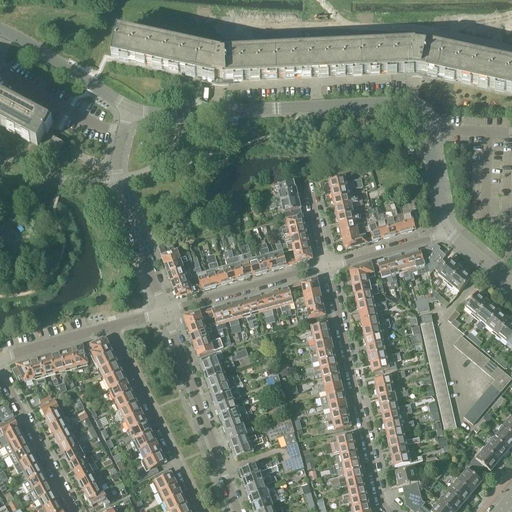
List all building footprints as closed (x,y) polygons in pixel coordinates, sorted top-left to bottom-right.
[(511,65),(427,47),(423,46),(423,49),(415,48),(415,45),(224,54),(218,54),(117,32),(112,57),(210,78),(209,84),(218,86),(228,86),(228,80),(390,72),(412,71),(411,77),(422,78),(423,72),(511,91),(511,65)] [(0,125),(38,146),(48,126),(0,99),(0,125)] [(64,143),(53,138),(48,148),(58,154),(64,143)] [(361,179),(345,183),(344,179),(329,182),(329,183),(328,184),(329,188),(330,188),(331,191),(361,184),(361,179)] [(353,195),(352,191),(362,188),(361,184),(331,191),(331,194),(331,195),(332,200),(349,196),(353,195)] [(295,191),(295,189),(279,193),(280,199),(274,200),(274,201),(270,202),(271,206),(297,199),(297,196),(298,196),(297,190),(295,191)] [(385,190),(376,192),(377,198),(386,195),(385,190)] [(350,200),(349,196),(332,200),(333,205),(334,206),(335,208),(361,202),(362,202),(361,197),(350,200)] [(297,199),(271,206),(269,206),(270,210),(276,209),(282,208),(283,214),(299,210),(299,209),(301,208),(299,203),(298,203),(297,199)] [(352,208),(362,206),(361,202),(335,208),(335,211),(335,212),(336,217),(353,213),(352,208)] [(418,220),(414,204),(413,202),(405,204),(406,208),(399,209),(401,216),(407,233),(412,232),(412,231),(415,230),(413,222),(418,220)] [(407,233),(401,216),(397,217),(393,204),(389,205),(398,235),(400,234),(402,235),(407,233)] [(398,235),(389,205),(385,206),(387,214),(383,215),(390,238),(395,237),(395,235),(398,235)] [(381,240),(372,208),(368,210),(369,214),(370,218),(365,219),(367,225),(367,226),(368,227),(367,227),(369,231),(370,237),(372,242),(373,242),(374,242),(378,242),(378,240),(381,240)] [(390,238),(383,215),(379,216),(376,209),(373,210),(372,208),(381,240),(383,239),(385,239),(390,238)] [(363,215),(362,215),(358,216),(357,212),(353,213),(336,217),(337,222),(338,223),(339,225),(364,219),(363,215)] [(302,218),(302,217),(286,221),(287,226),(281,227),(281,228),(275,229),(276,233),(304,226),(303,224),(304,223),(303,219),(302,218)] [(365,224),(364,219),(339,225),(339,228),(338,229),(340,234),(357,230),(356,226),(365,224)] [(305,229),(304,226),(276,233),(277,236),(283,235),(283,236),(288,234),(289,239),(307,235),(306,230),(305,229)] [(357,230),(340,234),(341,239),(342,240),(342,242),(364,237),(364,236),(363,233),(358,234),(357,230)] [(252,276),(245,250),(240,234),(237,235),(242,256),(238,257),(239,262),(244,280),(249,278),(250,277),(252,276)] [(308,240),(307,235),(289,239),(290,243),(285,244),(286,248),(308,244),(307,241),(308,240)] [(364,237),(342,242),(344,249),(347,250),(366,245),(366,244),(372,242),(370,237),(366,238),(365,236),(364,236),(364,237)] [(175,250),(172,240),(158,248),(160,255),(175,250)] [(285,263),(282,249),(280,242),(278,242),(275,242),(276,247),(272,248),(273,253),(278,270),(283,268),(284,267),(286,267),(285,263)] [(278,270),(273,253),(269,254),(266,244),(262,245),(269,271),(272,271),(273,271),(278,270)] [(308,246),(308,244),(286,248),(287,253),(292,252),(293,256),(310,252),(310,250),(310,247),(308,246)] [(269,271),(262,245),(258,247),(260,256),(256,258),(261,275),(266,273),(267,272),(269,271)] [(461,269),(450,260),(446,264),(442,261),(445,256),(434,246),(425,249),(425,251),(429,273),(429,274),(430,274),(434,270),(438,274),(437,275),(447,284),(461,269)] [(261,275),(256,258),(252,259),(250,254),(249,249),(245,250),(252,276),(255,275),(256,276),(261,275)] [(244,280),(239,262),(235,264),(231,251),(227,252),(235,281),(238,280),(239,281),(244,280)] [(429,273),(425,251),(420,252),(420,251),(417,252),(416,251),(411,253),(416,273),(421,271),(422,275),(429,273)] [(165,266),(190,257),(189,253),(178,256),(177,252),(161,257),(162,258),(161,260),(162,263),(164,263),(165,266)] [(235,281),(227,252),(223,253),(226,266),(222,267),(227,284),(232,283),(233,282),(235,281)] [(311,258),(310,252),(293,256),(294,260),(285,263),(286,267),(289,266),(290,266),(310,261),(311,258)] [(416,273),(411,253),(406,254),(405,255),(403,256),(410,282),(414,281),(412,274),(416,273)] [(214,255),(211,256),(219,286),(221,285),(222,286),(227,284),(222,267),(218,268),(214,255)] [(210,271),(205,272),(210,289),(215,288),(216,287),(219,286),(211,256),(206,257),(206,259),(210,271)] [(410,282),(403,256),(400,257),(399,256),(394,258),(399,275),(403,274),(405,280),(405,279),(406,283),(410,282)] [(191,261),(190,257),(165,266),(166,268),(165,270),(167,275),(183,268),(182,265),(187,263),(187,262),(191,261)] [(394,257),(385,259),(386,261),(393,289),(398,288),(395,276),(399,275),(394,257)] [(210,289),(205,272),(201,273),(200,268),(199,268),(195,259),(193,259),(195,265),(194,267),(195,269),(195,270),(195,271),(196,273),(197,278),(200,287),(201,291),(204,290),(205,291),(210,289)] [(393,289),(386,261),(383,262),(382,261),(379,262),(378,263),(377,264),(378,268),(381,280),(386,278),(388,285),(388,284),(391,294),(394,293),(393,289)] [(378,268),(376,263),(370,265),(370,264),(351,269),(349,272),(351,279),(374,273),(373,270),(378,268)] [(171,282),(196,273),(195,271),(190,272),(190,271),(185,272),(183,268),(167,275),(168,279),(170,280),(171,282)] [(471,278),(461,269),(447,284),(458,293),(471,278)] [(377,272),(374,273),(351,279),(351,282),(350,283),(352,288),(369,284),(368,279),(378,277),(377,272)] [(192,279),(197,278),(196,273),(171,282),(172,285),(171,286),(172,290),(173,290),(174,291),(189,285),(188,281),(192,280),(192,279)] [(314,280),(288,288),(291,297),(296,295),(295,291),(301,289),(302,294),(319,289),(318,284),(317,283),(317,282),(314,280)] [(382,290),(381,285),(377,287),(376,286),(370,287),(369,284),(352,288),(353,293),(354,294),(355,296),(381,290),(382,290)] [(199,291),(201,291),(200,287),(191,290),(189,285),(174,291),(176,297),(179,298),(198,293),(199,291)] [(293,305),(291,297),(289,289),(288,289),(287,288),(283,289),(283,290),(280,291),(287,318),(292,316),(289,306),(293,305)] [(320,297),(321,295),(319,289),(302,294),(303,299),(294,301),(295,305),(321,299),(320,297)] [(382,294),(381,290),(355,296),(355,299),(355,300),(356,305),(373,301),(372,297),(379,295),(378,295),(382,294)] [(287,318),(280,291),(277,292),(276,291),(271,293),(276,310),(280,309),(283,321),(288,319),(287,318)] [(276,310),(271,293),(266,294),(266,295),(263,296),(271,324),(275,323),(272,311),(276,310)] [(473,319),(488,302),(477,293),(464,308),(470,314),(469,316),(473,319)] [(271,324),(263,296),(260,297),(259,296),(254,298),(259,315),(263,313),(266,325),(271,324)] [(259,315),(254,298),(249,299),(249,300),(246,301),(254,329),(258,328),(255,316),(259,315)] [(427,304),(437,301),(433,298),(430,299),(424,300),(418,302),(415,303),(417,314),(429,311),(427,304)] [(321,302),(321,299),(295,305),(296,308),(300,307),(300,308),(305,307),(306,311),(324,308),(322,303),(321,302)] [(254,329),(246,301),(243,302),(242,301),(237,302),(241,320),(246,318),(249,330),(254,329)] [(374,305),(373,301),(356,305),(357,310),(358,311),(359,313),(385,307),(384,303),(381,304),(381,303),(374,305)] [(241,320),(237,302),(228,305),(229,306),(236,334),(237,334),(238,338),(239,337),(238,333),(241,333),(237,321),(241,320)] [(488,302),(473,319),(478,323),(479,321),(485,327),(498,311),(488,302)] [(232,335),(236,334),(229,306),(226,306),(225,306),(220,307),(225,324),(229,323),(232,335)] [(225,324),(220,307),(215,309),(214,310),(210,311),(212,319),(215,327),(216,327),(218,335),(221,338),(224,337),(220,326),(225,324)] [(359,313),(360,322),(377,318),(376,314),(388,311),(387,307),(385,307),(359,313)] [(309,320),(325,317),(324,314),(325,313),(324,308),(306,311),(307,316),(298,318),(299,322),(300,325),(309,323),(309,320)] [(210,311),(210,310),(185,317),(183,320),(186,328),(203,322),(212,319),(210,311)] [(498,311),(485,327),(492,332),(491,334),(495,337),(509,320),(498,311)] [(378,322),(377,318),(360,322),(361,327),(362,328),(363,330),(389,324),(388,320),(385,321),(384,320),(378,322)] [(460,325),(454,320),(450,324),(456,330),(460,325)] [(511,322),(509,320),(495,337),(499,341),(500,339),(506,345),(505,346),(510,351),(511,348),(511,322)] [(190,336),(215,327),(214,324),(210,325),(209,324),(204,326),(203,322),(186,328),(188,333),(189,334),(190,336)] [(432,322),(424,324),(424,325),(420,326),(421,332),(433,329),(432,322)] [(387,334),(386,329),(390,328),(389,324),(363,330),(363,333),(362,334),(364,339),(387,334)] [(327,325),(310,328),(312,333),(299,336),(300,340),(307,338),(329,333),(328,331),(329,330),(328,326),(327,325)] [(208,339),(207,335),(211,333),(216,331),(215,327),(190,336),(191,339),(191,340),(192,345),(208,339)] [(435,335),(433,329),(421,332),(423,338),(435,335)] [(329,336),(329,333),(307,338),(308,343),(313,342),(314,346),(331,342),(330,337),(329,336)] [(472,343),(476,338),(470,333),(466,338),(472,343)] [(389,342),(387,334),(364,339),(365,344),(366,345),(367,348),(389,342)] [(420,335),(411,338),(413,346),(422,344),(421,342),(420,335)] [(436,341),(435,335),(423,338),(424,344),(436,341)] [(466,349),(470,345),(461,337),(457,341),(466,349)] [(482,343),(476,338),(472,343),(478,348),(482,343)] [(223,349),(220,340),(210,344),(208,339),(192,345),(194,350),(195,350),(198,358),(223,349)] [(94,343),(82,346),(85,357),(91,354),(94,360),(111,352),(109,347),(106,341),(104,340),(94,343)] [(394,341),(389,342),(367,348),(367,350),(366,351),(368,356),(385,352),(384,348),(395,345),(394,341)] [(437,347),(436,341),(424,344),(425,350),(437,347)] [(466,349),(457,341),(453,346),(462,354),(466,349)] [(333,347),(331,342),(314,346),(315,350),(302,353),(303,357),(332,351),(332,348),(333,347)] [(466,349),(462,354),(466,358),(474,349),(470,345),(466,349)] [(76,348),(70,350),(77,371),(88,368),(87,364),(85,357),(82,346),(76,348)] [(437,347),(425,350),(427,355),(439,353),(437,347)] [(474,349),(466,358),(471,361),(479,352),(474,349)] [(70,350),(59,353),(66,374),(77,371),(70,350)] [(204,373),(233,363),(248,357),(245,350),(235,354),(236,357),(220,363),(219,358),(218,358),(216,354),(200,360),(201,364),(201,366),(200,366),(202,371),(203,370),(204,373)] [(311,365),(313,364),(335,359),(333,351),(303,357),(304,361),(310,360),(311,365)] [(113,357),(111,352),(94,360),(99,371),(116,363),(115,362),(116,361),(114,357),(113,357)] [(397,358),(396,354),(386,357),(385,352),(368,356),(369,361),(370,362),(371,365),(397,358)] [(475,365),(483,356),(479,352),(471,361),(475,365)] [(59,353),(49,356),(55,377),(66,374),(59,353)] [(439,353),(427,355),(428,361),(440,359),(439,353)] [(55,377),(49,356),(38,359),(45,380),(55,377)] [(479,369),(487,359),(483,356),(475,365),(479,369)] [(498,365),(502,361),(496,356),(492,360),(498,365)] [(400,358),(397,358),(371,365),(371,367),(370,369),(371,372),(372,373),(373,374),(374,373),(383,371),(388,370),(387,365),(401,362),(400,358)] [(38,359),(28,362),(34,383),(45,380),(38,359)] [(337,367),(335,359),(313,364),(314,368),(307,370),(307,374),(337,367)] [(440,359),(428,361),(429,367),(441,364),(440,359)] [(483,372),(491,363),(487,359),(479,369),(483,372)] [(502,361),(498,365),(504,370),(508,366),(502,361)] [(34,383),(28,362),(19,364),(18,366),(17,366),(16,368),(25,385),(34,383)] [(118,367),(116,363),(99,371),(104,380),(120,372),(121,371),(119,368),(118,367)] [(234,367),(233,363),(204,373),(205,376),(204,377),(206,382),(225,375),(223,371),(234,367)] [(488,376),(496,367),(491,363),(483,372),(488,376)] [(443,370),(441,364),(429,367),(431,373),(443,370)] [(322,380),(339,376),(337,367),(307,374),(308,379),(312,378),(313,382),(322,380)] [(502,372),(496,367),(488,376),(494,381),(502,372)] [(443,370),(431,373),(432,379),(444,376),(443,370)] [(376,390),(393,386),(392,382),(406,379),(404,371),(390,374),(391,377),(374,381),(376,390)] [(123,377),(120,372),(104,380),(109,391),(125,383),(125,382),(126,381),(124,378),(123,377)] [(511,380),(502,372),(494,381),(491,385),(500,393),(511,380)] [(210,390),(239,380),(238,376),(233,378),(233,377),(226,379),(225,375),(206,382),(208,388),(209,388),(210,390)] [(340,381),(339,376),(322,380),(323,385),(310,387),(311,391),(340,385),(340,382),(340,381)] [(445,382),(444,376),(432,379),(433,385),(445,382)] [(237,390),(236,386),(241,384),(239,380),(210,390),(211,393),(210,394),(212,400),(237,390)] [(445,382),(433,385),(435,391),(447,388),(445,382)] [(128,387),(125,383),(109,391),(114,401),(130,393),(130,392),(131,391),(129,388),(128,387)] [(341,388),(340,385),(311,391),(312,396),(325,393),(325,397),(343,393),(342,388),(341,388)] [(491,385),(487,390),(496,398),(500,393),(491,385)] [(290,388),(286,389),(288,397),(298,395),(296,386),(290,388)] [(378,399),(407,392),(405,392),(404,388),(394,391),(393,386),(375,391),(377,396),(378,396),(378,399)] [(433,395),(431,387),(425,388),(427,396),(433,395)] [(447,388),(435,391),(436,396),(448,394),(447,388)] [(86,397),(83,390),(78,393),(81,400),(86,397)] [(217,408),(240,399),(237,390),(212,400),(214,405),(216,405),(217,408)] [(487,390),(483,394),(492,402),(496,398),(487,390)] [(408,396),(407,392),(378,399),(379,401),(378,403),(379,408),(397,404),(396,399),(408,396)] [(133,397),(130,393),(114,401),(119,411),(135,403),(135,402),(135,401),(134,398),(133,397)] [(344,398),(343,393),(325,397),(327,402),(314,404),(315,409),(322,407),(344,402),(344,400),(344,398)] [(448,394),(436,396),(437,402),(449,400),(448,394)] [(483,394),(479,399),(488,407),(492,402),(483,394)] [(39,401),(39,399),(38,395),(31,397),(36,406),(40,405),(38,401),(39,401)] [(51,400),(51,399),(49,396),(39,401),(38,401),(40,405),(51,400)] [(500,397),(495,403),(500,407),(504,401),(500,397)] [(219,417),(244,408),(240,399),(217,408),(218,411),(216,411),(219,417)] [(488,407),(479,399),(475,404),(484,411),(488,407)] [(449,400),(437,402),(439,408),(451,405),(449,400)] [(44,418),(45,418),(59,410),(54,401),(39,409),(44,418)] [(322,407),(315,409),(316,413),(328,410),(329,410),(330,414),(347,410),(346,405),(345,405),(344,402),(322,407)] [(137,407),(135,403),(119,411),(124,421),(140,413),(140,412),(140,411),(139,408),(137,407)] [(500,407),(495,403),(491,408),(495,412),(500,407)] [(405,411),(404,407),(404,406),(398,407),(397,404),(379,408),(380,413),(382,414),(382,416),(405,411)] [(437,412),(435,404),(427,406),(429,414),(437,412)] [(475,404),(471,408),(481,416),(484,411),(475,404)] [(0,416),(10,411),(7,405),(0,409),(0,416)] [(451,405),(439,408),(440,414),(452,411),(451,405)] [(223,425),(252,414),(251,410),(246,412),(245,409),(244,410),(244,408),(219,417),(221,423),(222,422),(223,425)] [(481,416),(471,408),(467,413),(477,421),(481,416)] [(59,410),(45,418),(49,427),(64,419),(59,410)] [(348,416),(347,410),(330,414),(325,415),(326,420),(318,422),(319,426),(348,419),(348,417),(348,416)] [(13,417),(10,411),(0,416),(0,419),(2,423),(13,417)] [(407,419),(406,414),(405,411),(382,416),(384,424),(401,421),(407,419)] [(453,417),(452,411),(440,414),(441,420),(453,417)] [(84,421),(88,419),(85,413),(78,417),(81,423),(84,421)] [(142,418),(140,413),(124,421),(129,431),(145,423),(145,421),(144,418),(142,418)] [(477,421),(467,413),(463,418),(472,426),(477,421)] [(254,418),(252,414),(223,425),(224,428),(223,428),(225,434),(226,433),(244,427),(242,423),(249,421),(248,420),(254,418)] [(477,424),(482,428),(487,422),(487,423),(491,418),(486,414),(477,424)] [(453,417),(441,420),(443,426),(455,423),(453,417)] [(511,417),(502,427),(511,435),(511,417)] [(64,419),(49,427),(54,436),(69,428),(73,426),(72,422),(70,423),(67,418),(64,419)] [(0,437),(18,429),(19,428),(16,422),(15,423),(13,419),(0,425),(0,437)] [(88,419),(84,421),(88,430),(92,428),(88,419)] [(289,419),(265,428),(267,433),(269,440),(270,442),(283,438),(286,448),(296,445),(293,434),(289,419)] [(349,422),(349,421),(348,419),(319,426),(320,430),(333,427),(334,432),(350,428),(350,427),(351,426),(350,423),(349,422)] [(407,419),(401,421),(383,425),(384,430),(386,431),(386,433),(409,428),(414,427),(413,422),(408,423),(407,419)] [(147,428),(145,423),(129,431),(134,442),(150,434),(150,433),(150,431),(149,428),(147,428)] [(455,423),(443,426),(444,432),(456,429),(455,423)] [(482,428),(477,424),(472,430),(476,434),(482,428)] [(244,427),(226,433),(229,442),(247,435),(258,431),(256,427),(245,431),(244,427)] [(511,446),(511,435),(502,427),(493,438),(508,451),(511,446)] [(73,437),(69,428),(54,436),(59,445),(73,437)] [(93,430),(92,428),(88,430),(87,430),(92,439),(97,437),(93,430)] [(410,432),(409,428),(386,433),(387,436),(386,437),(387,442),(405,438),(404,434),(410,432)] [(8,445),(24,437),(20,431),(19,432),(18,429),(0,437),(0,442),(5,440),(8,445)] [(248,440),(247,435),(229,442),(232,451),(260,441),(266,438),(267,441),(269,440),(267,433),(265,434),(248,440)] [(135,453),(139,452),(155,444),(155,443),(155,441),(154,438),(152,438),(150,434),(134,442),(130,443),(135,453)] [(352,437),(352,436),(336,440),(337,444),(324,447),(325,452),(354,445),(354,442),(354,441),(353,438),(352,437)] [(24,437),(8,445),(13,455),(27,447),(25,444),(27,443),(24,437)] [(78,447),(73,437),(59,445),(64,454),(78,447)] [(262,445),(264,448),(269,446),(267,441),(266,438),(260,441),(232,451),(233,454),(232,454),(234,459),(235,458),(236,460),(252,454),(252,453),(255,447),(262,445)] [(419,439),(416,440),(412,441),(412,440),(405,442),(405,438),(387,442),(388,447),(390,448),(390,451),(413,445),(419,444),(419,439)] [(444,447),(443,438),(436,440),(438,448),(440,448),(444,447)] [(493,438),(484,449),(499,462),(508,451),(493,438)] [(110,439),(105,442),(109,449),(114,447),(110,439)] [(83,444),(78,447),(64,454),(69,464),(84,456),(81,451),(86,448),(83,444)] [(157,448),(155,444),(139,452),(144,462),(160,454),(160,453),(160,452),(159,448),(157,448)] [(296,445),(286,448),(290,460),(299,456),(296,445)] [(355,448),(354,445),(325,452),(326,456),(338,453),(339,457),(357,453),(356,448),(355,448)] [(413,454),(412,450),(414,449),(413,445),(390,451),(391,453),(390,454),(391,459),(408,455),(413,454)] [(454,451),(459,455),(464,449),(459,445),(454,451)] [(447,446),(444,447),(440,448),(442,455),(449,454),(447,446)] [(29,450),(27,447),(13,455),(18,464),(33,455),(30,449),(29,450)] [(490,473),(499,462),(484,449),(475,459),(474,458),(469,464),(478,471),(482,466),(490,473)] [(459,455),(454,451),(450,457),(454,461),(459,455)] [(161,453),(160,454),(144,462),(149,472),(156,468),(165,464),(164,462),(164,461),(161,453)] [(357,453),(339,457),(340,462),(334,463),(335,467),(359,462),(357,453)] [(37,462),(33,455),(18,464),(23,473),(37,465),(35,462),(37,462)] [(310,455),(304,457),(306,465),(313,463),(314,463),(312,455),(310,455)] [(408,455),(391,459),(394,468),(422,461),(421,456),(409,459),(408,455)] [(74,473),(93,462),(91,459),(86,461),(84,456),(69,464),(74,473)] [(290,460),(281,463),(285,475),(296,471),(303,469),(299,456),(290,460)] [(100,464),(98,460),(93,462),(74,473),(79,482),(93,474),(90,469),(100,464)] [(279,466),(279,464),(277,460),(269,463),(270,465),(271,469),(276,468),(279,466)] [(361,470),(359,462),(335,467),(336,472),(342,470),(343,474),(361,470)] [(313,463),(306,465),(308,471),(315,470),(313,463)] [(478,471),(469,464),(465,468),(466,470),(457,480),(472,493),(481,483),(474,476),(478,471)] [(38,468),(37,465),(23,473),(27,482),(43,474),(40,468),(38,468)] [(243,480),(271,469),(270,465),(258,469),(256,465),(239,471),(243,480)] [(159,473),(156,468),(149,472),(146,473),(148,478),(159,473)] [(278,471),(276,468),(271,469),(243,480),(244,483),(243,483),(244,488),(246,487),(246,488),(270,479),(269,475),(278,471)] [(414,469),(395,474),(394,474),(398,488),(401,487),(403,493),(418,489),(418,490),(418,489),(414,469)] [(171,476),(168,470),(154,477),(156,481),(153,483),(158,493),(176,485),(173,481),(174,480),(172,476),(171,476)] [(362,475),(361,470),(343,474),(344,479),(334,481),(330,482),(331,486),(362,479),(361,477),(362,475)] [(148,478),(146,473),(149,472),(147,472),(135,478),(138,483),(148,478)] [(432,478),(436,481),(440,477),(437,472),(432,478)] [(46,480),(43,474),(27,482),(32,491),(47,484),(45,481),(46,480)] [(98,484),(93,474),(79,482),(84,491),(98,484)] [(436,481),(432,478),(426,484),(430,488),(436,481)] [(270,479),(246,488),(246,489),(249,497),(267,490),(265,486),(272,484),(270,479)] [(363,482),(362,479),(331,486),(332,491),(346,487),(347,491),(365,488),(364,483),(363,482)] [(457,480),(448,491),(463,504),(472,493),(457,480)] [(88,500),(108,490),(106,485),(103,481),(98,484),(84,491),(88,500)] [(32,491),(34,495),(37,501),(53,492),(50,486),(48,487),(47,484),(32,491)] [(176,486),(176,485),(158,493),(163,504),(181,495),(178,491),(179,490),(177,486),(176,486)] [(304,496),(311,494),(308,486),(302,488),(304,496)] [(252,506),(277,497),(275,492),(273,488),(267,490),(249,497),(252,506)] [(366,493),(365,488),(347,491),(348,496),(337,498),(338,502),(339,502),(339,503),(366,496),(365,494),(366,493)] [(421,500),(418,489),(418,490),(418,489),(403,493),(406,507),(411,511),(450,511),(439,502),(430,511),(429,511),(422,506),(424,503),(421,500)] [(114,502),(108,490),(88,500),(88,501),(93,510),(108,502),(109,505),(114,502)] [(456,511),(463,504),(448,491),(439,502),(450,511),(456,511)] [(53,492),(37,501),(42,510),(56,502),(55,499),(56,498),(53,492)] [(311,494),(304,496),(307,505),(313,503),(311,494)] [(5,499),(8,504),(14,501),(11,495),(5,499)] [(181,496),(181,495),(163,504),(167,511),(171,511),(185,506),(183,501),(184,500),(182,497),(181,496)] [(367,499),(366,496),(339,503),(340,507),(350,505),(351,508),(369,505),(368,500),(367,499)] [(277,497),(252,506),(254,511),(261,511),(273,508),(272,504),(278,501),(277,497)] [(14,511),(19,509),(14,501),(8,504),(12,511),(14,511)] [(58,511),(62,510),(59,504),(58,505),(56,502),(42,510),(38,511),(58,511)]
